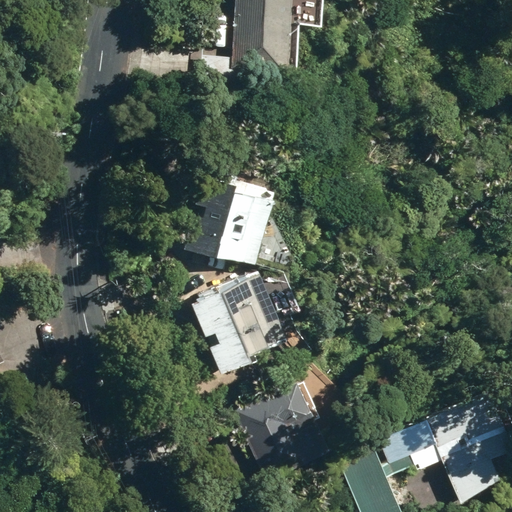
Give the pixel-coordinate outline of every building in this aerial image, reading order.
[(230,0),(226,69),(288,74),(292,26),(312,28),(314,0),(230,0)] [(176,252),(250,269),(266,201),(224,191),(226,184),(193,176),(176,252)] [(181,304),(212,379),(244,366),(241,359),(281,342),(252,274),(181,304)] [(228,414),(262,484),(323,454),(289,384),(228,414)] [(439,463),(456,504),(496,486),(485,461),(508,451),(484,393),(374,441),(389,475),(411,466),(414,473),(439,463)] [(396,511),(369,451),(333,467),(353,511),(396,511)]
